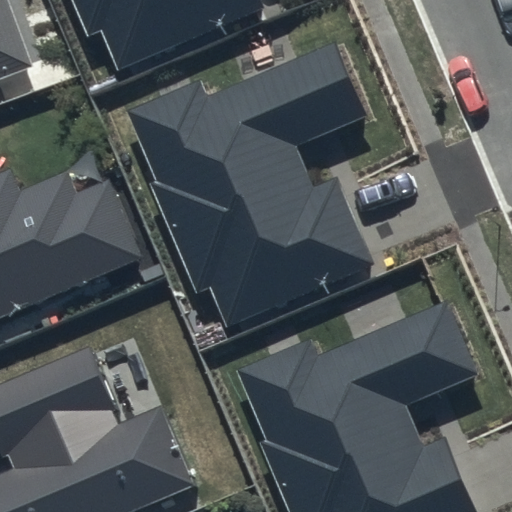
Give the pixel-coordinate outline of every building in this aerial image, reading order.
[(0,0),(0,66),(42,48),(21,0),(0,0)] [(70,0),(86,36),(100,30),(117,69),(260,9),(256,0),(70,0)] [(202,78),(126,110),(155,180),(147,184),(194,293),(212,286),(228,325),(369,266),(333,181),(312,190),(293,144),(366,113),(336,42),(209,95),(202,78)] [(0,314),(70,284),(73,291),(142,261),(133,242),(141,239),(119,186),(81,202),(70,176),(22,196),(14,177),(0,183),(0,314)] [(313,336),(235,369),(264,439),(258,442),(286,511),(475,511),(446,440),(421,450),(401,403),(475,372),(446,301),(320,353),(313,336)] [(77,342),(0,377),(0,511),(89,511),(193,465),(156,383),(106,405),(77,342)]
